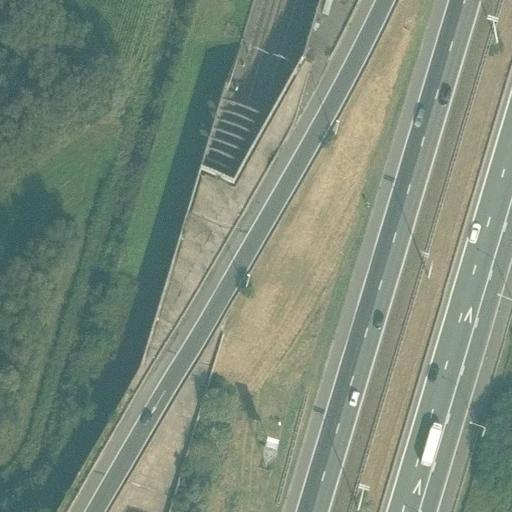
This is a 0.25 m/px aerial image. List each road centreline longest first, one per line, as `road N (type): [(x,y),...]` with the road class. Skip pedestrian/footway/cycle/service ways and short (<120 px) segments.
road 1 (motorway): [(378,0),(338,85),(91,511)]
road 2 (motorway): [(460,0),(305,511)]
road 3 (motorway): [(402,511),(511,148)]
